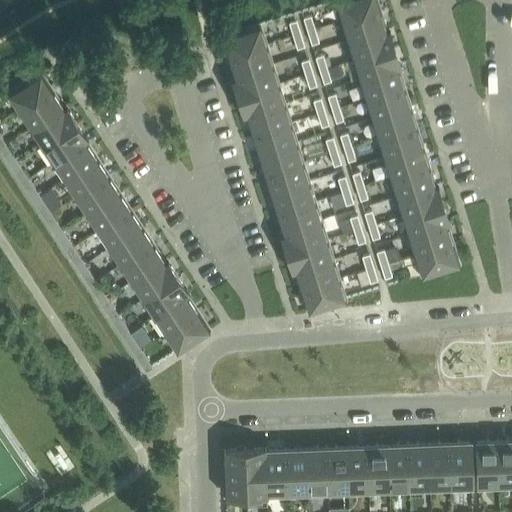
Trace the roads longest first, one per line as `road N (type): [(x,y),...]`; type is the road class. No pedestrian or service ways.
road 1 (residential): [(203,410),(511,397)]
road 2 (residential): [(511,319),(256,340)]
road 3 (residential): [(216,229),(176,73),(123,97)]
road 4 (residential): [(498,190),(439,0)]
road 5 (residential): [(501,0),(498,190)]
road 6 (residential): [(123,97),(216,229)]
road 7 (residential): [(256,340),(246,284),(216,229)]
